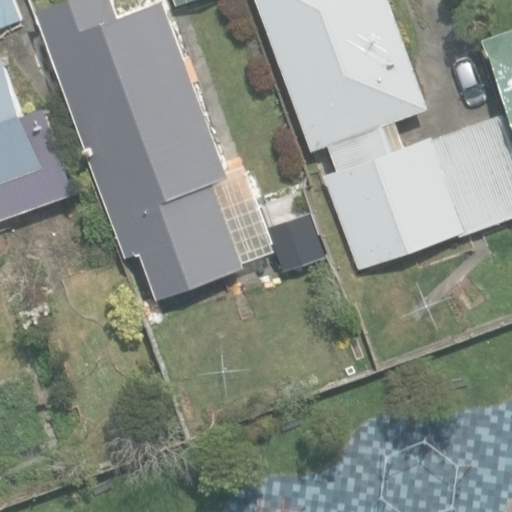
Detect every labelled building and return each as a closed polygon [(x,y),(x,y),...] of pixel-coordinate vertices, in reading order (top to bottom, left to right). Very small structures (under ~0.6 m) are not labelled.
[(0,0),(0,27),(25,18),(18,0),(0,0)] [(141,250),(158,297),(245,267),(214,179),(229,174),(167,0),(150,0),(121,11),(117,0),(60,0),(41,7),(128,255),(141,250)] [(327,172),(360,267),(460,231),(461,235),(511,216),(511,137),(503,113),(407,142),(398,119),(431,105),(394,0),(260,0),(314,148),(331,142),(339,167),(327,172)] [(511,26),(489,35),(511,94),(511,26)] [(0,219),(81,190),(49,102),(28,110),(7,51),(0,53),(0,219)]
